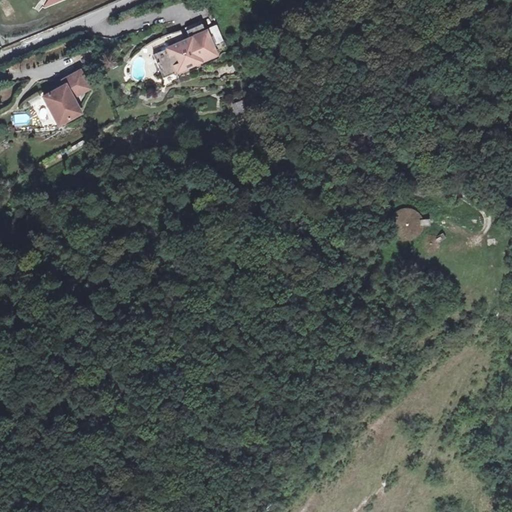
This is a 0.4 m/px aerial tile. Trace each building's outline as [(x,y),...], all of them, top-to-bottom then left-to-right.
[(2,0),(0,1),(0,4),(6,16),(15,12),(8,0),(2,0)] [(174,45),(153,55),(164,78),(216,55),(212,46),(223,41),(216,27),(205,32),(202,24),(187,31),(192,42),(184,46),(176,49),(174,45)] [(65,85),(43,97),(59,124),(81,113),(72,98),(89,88),(80,71),(63,80),(65,85)] [(247,112),(242,101),(235,104),(239,115),(247,112)] [(430,226),(429,219),(422,219),(421,217),(418,213),(412,209),(404,208),(396,212),(391,218),(390,225),(392,232),(396,237),(402,240),(409,241),(418,237),(422,230),(423,226),(430,226)] [(446,238),(443,233),(437,237),(435,236),(431,235),(426,236),(422,241),(421,246),(424,250),(428,253),(433,253),(438,250),(440,247),(440,241),(446,238)]
